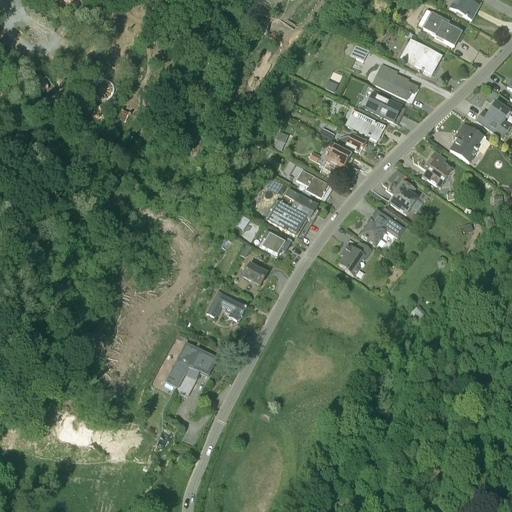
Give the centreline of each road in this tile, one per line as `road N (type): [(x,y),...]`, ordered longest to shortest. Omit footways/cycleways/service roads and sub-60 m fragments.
road 1 (residential): [(273,319),(369,182),(511,43)]
road 2 (unclassified): [(188,511),(217,428),(273,319)]
